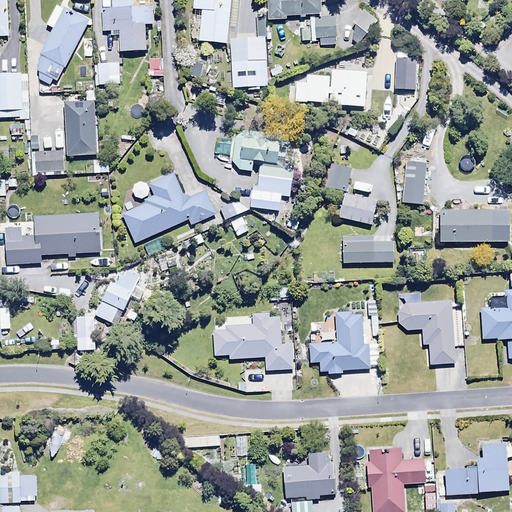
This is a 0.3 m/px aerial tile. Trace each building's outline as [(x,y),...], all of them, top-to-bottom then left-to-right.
[(127,2),(126,0),(116,0),(117,3),(111,3),(112,10),(101,10),(102,33),(110,33),(111,37),(118,36),(119,54),(145,53),(144,27),(155,26),(155,8),(147,8),(146,0),(138,0),(134,5),(132,5),(132,2),(127,2)] [(193,11),(191,28),(193,28),(191,49),(197,49),(198,43),(225,45),(227,29),(234,30),(236,0),(191,0),(191,11),(193,11)] [(319,17),(318,0),(262,0),(263,13),(265,13),(265,22),(285,21),(285,17),(298,17),(298,20),(304,20),(304,17),(319,17)] [(52,30),(39,55),(41,57),(38,62),(39,82),(49,87),(52,82),(56,84),(63,69),(65,70),(87,26),(86,25),(88,22),(63,9),(63,10),(56,6),(45,27),(52,30)] [(361,11),(351,25),(365,36),(376,23),(361,11)] [(256,17),(257,40),(229,41),(230,90),(245,90),(245,92),(258,92),(258,90),(258,88),(269,88),(269,80),(266,80),(264,17),(256,17)] [(334,18),(319,18),(319,21),(317,21),(317,19),(313,19),(313,21),(309,21),(309,33),(303,34),(303,44),(308,44),(308,43),(315,43),(315,40),(319,40),(319,47),(334,47),(334,42),(335,42),(334,18)] [(190,59),(184,76),(200,81),(205,64),(190,59)] [(163,60),(148,60),(148,70),(146,70),(146,78),(163,78),(163,60)] [(94,62),(82,62),(82,72),(94,72),(94,62)] [(98,86),(119,86),(119,64),(94,65),(95,87),(98,87),(98,86)] [(363,109),(365,74),(330,72),(329,79),(328,79),(303,78),(303,86),(294,86),(293,104),(306,105),(306,104),(326,105),(326,103),(336,103),(336,107),(363,109)] [(21,75),(0,75),(0,119),(14,120),(14,121),(29,121),(28,76),(21,76),(21,75)] [(94,103),(77,103),(77,93),(67,94),(68,104),(63,104),(65,158),(96,157),(94,103)] [(253,172),(251,194),(283,198),(282,200),(286,201),(286,199),(289,199),(293,171),(284,170),(287,145),(271,143),(272,137),(235,132),(231,163),(238,171),(251,173),(252,162),(259,163),(258,172),(253,172)] [(45,177),(53,177),(53,173),(60,173),(60,176),(63,176),(62,152),(35,153),(36,173),(45,173),(45,177)] [(422,207),(426,159),(404,157),(400,206),(422,207)] [(93,175),(100,175),(100,174),(111,174),(111,166),(99,166),(99,161),(93,161),(93,175)] [(351,170),(331,165),(324,189),(344,194),(351,170)] [(123,205),(126,212),(121,215),(134,245),(188,221),(190,227),(216,215),(205,192),(190,199),(183,196),(173,174),(148,185),(153,196),(142,201),(144,205),(133,209),(130,202),(123,205)] [(132,193),(134,198),(141,201),(147,198),(149,191),(146,185),(140,183),(133,186),(132,193)] [(376,203),(343,194),(336,219),(370,227),(376,203)] [(224,222),(245,212),(237,202),(219,211),(224,222)] [(437,211),(437,244),(507,244),(507,212),(437,211)] [(15,274),(15,266),(41,265),(40,257),(68,256),(68,259),(75,259),(75,255),(100,254),(99,214),(33,216),(34,237),(5,238),(6,267),(0,267),(1,275),(15,274)] [(340,238),(341,266),(392,265),(391,237),(340,238)] [(159,239),(143,247),(148,258),(164,250),(159,239)] [(111,283),(95,317),(116,327),(139,279),(125,272),(123,276),(117,274),(112,284),(111,283)] [(289,289),(278,289),(279,300),(289,300),(289,289)] [(478,310),(480,341),(495,341),(495,342),(505,342),(506,362),(511,361),(511,290),(505,291),(506,310),(489,311),(488,309),(478,310)] [(427,347),(428,367),(454,365),(453,348),(464,348),(461,304),(450,304),(450,302),(420,304),(419,294),(398,295),(399,311),(396,312),(397,325),(405,333),(420,332),(421,335),(418,335),(418,347),(427,347)] [(0,343),(0,332),(0,330),(9,330),(8,304),(0,303),(0,343)] [(309,344),(309,364),(319,364),(319,373),(327,373),(327,375),(342,375),(342,372),(369,371),(368,345),(363,346),(362,316),(351,316),(351,314),(334,314),(335,344),(309,344)] [(243,318),(243,325),(225,326),(225,331),(212,331),(213,358),(228,357),(228,361),(264,360),(265,373),(292,372),(291,345),(281,345),(280,318),(269,318),(269,315),(251,315),(251,318),(243,318)] [(76,340),(76,352),(95,352),(94,318),(72,318),(73,340),(76,340)] [(443,470),(444,497),(476,496),(476,495),(508,493),(506,445),(480,446),(480,460),(474,460),(474,468),(464,469),(464,470),(448,471),(448,469),(443,470)] [(369,489),(369,511),(403,511),(402,486),(423,486),(422,460),(401,461),(400,449),(368,451),(369,463),(366,463),(367,489),(369,489)] [(283,468),(285,500),(305,499),(305,502),(318,501),(318,497),(334,496),(333,464),(329,464),(329,460),(325,461),(324,453),(306,454),(306,467),(283,468)] [(0,511),(19,511),(20,503),(34,503),(34,498),(36,498),(36,476),(19,476),(19,473),(0,472),(0,511)]
